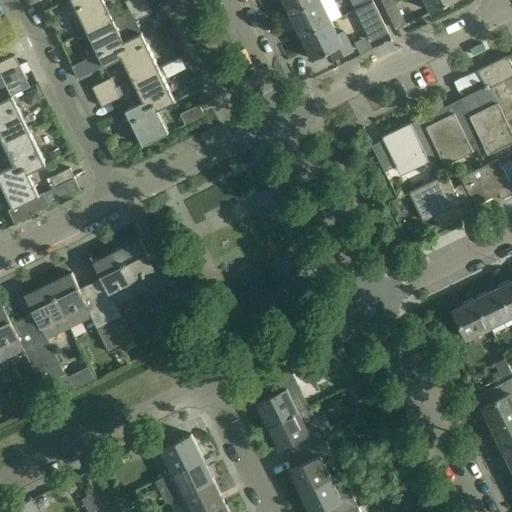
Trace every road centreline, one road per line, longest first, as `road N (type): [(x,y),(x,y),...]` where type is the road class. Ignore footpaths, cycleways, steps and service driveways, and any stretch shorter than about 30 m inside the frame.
road 1 (residential): [(282,119),(504,9)]
road 2 (residential): [(475,511),(374,300)]
road 3 (residential): [(0,483),(207,382)]
road 4 (residential): [(117,201),(19,0)]
road 5 (residential): [(374,300),(282,119)]
road 6 (residential): [(207,382),(374,300)]
road 7 (residential): [(117,201),(282,119)]
road 8 (residential): [(374,300),(511,234)]
road 9 (residential): [(270,511),(207,382)]
road 10 (residential): [(282,119),(225,0)]
road 11 (residential): [(0,258),(117,201)]
